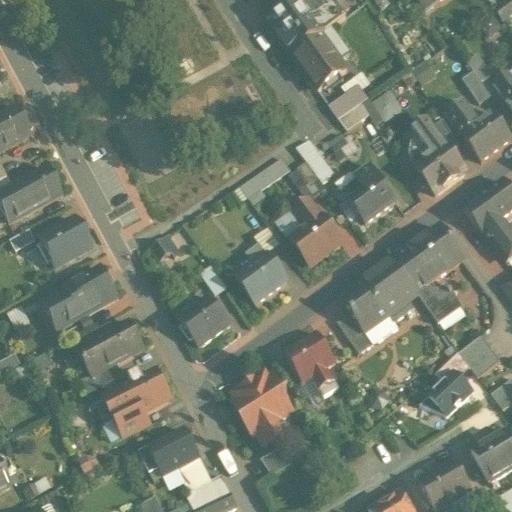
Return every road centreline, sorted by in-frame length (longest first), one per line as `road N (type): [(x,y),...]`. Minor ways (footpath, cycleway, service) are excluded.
road 1 (residential): [(196,388),(511,159)]
road 2 (residential): [(125,260),(315,128),(226,0)]
road 3 (residential): [(0,28),(125,260)]
road 4 (residential): [(325,511),(489,416)]
road 5 (residential): [(125,260),(196,388)]
road 6 (residential): [(196,388),(256,511)]
